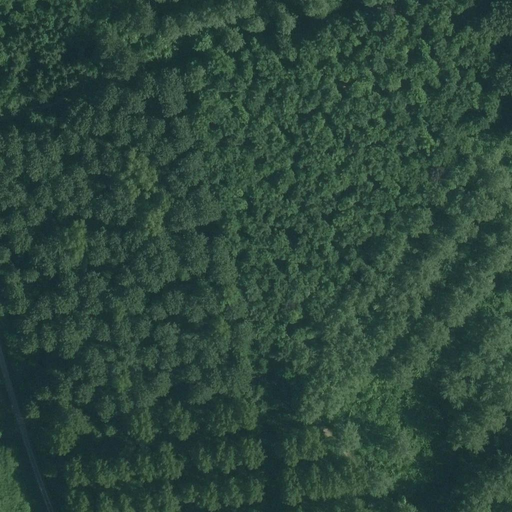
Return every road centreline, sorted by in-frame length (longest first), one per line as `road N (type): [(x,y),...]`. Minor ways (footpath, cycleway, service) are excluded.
road 1 (track): [(488,0),(509,97),(491,107),(277,368)]
road 2 (track): [(386,0),(0,121)]
road 3 (track): [(277,368),(0,435)]
road 4 (track): [(53,511),(0,349)]
